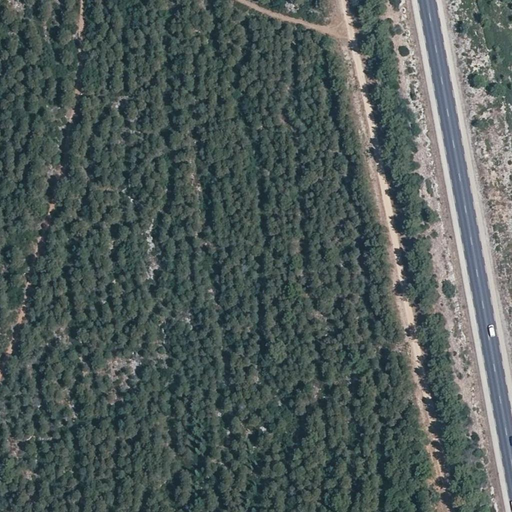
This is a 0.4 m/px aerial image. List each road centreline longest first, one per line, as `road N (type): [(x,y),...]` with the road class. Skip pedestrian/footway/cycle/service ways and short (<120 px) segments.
road 1 (track): [(446,511),(340,0)]
road 2 (primary): [(511,469),(425,0)]
road 3 (track): [(78,0),(79,60),(64,139),(25,313),(0,362)]
